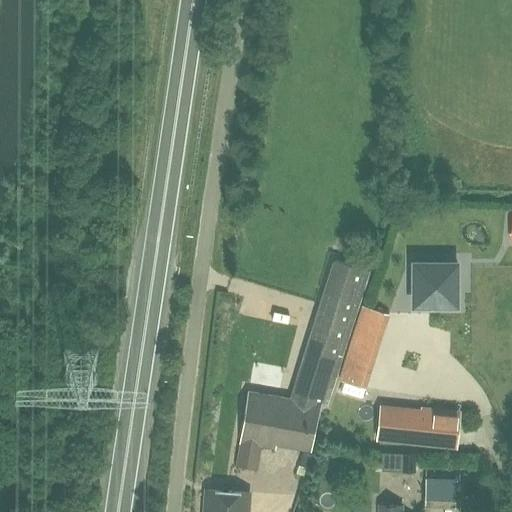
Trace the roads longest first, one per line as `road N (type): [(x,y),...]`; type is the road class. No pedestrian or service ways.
road 1 (trunk): [(117,511),(193,0)]
road 2 (unclassified): [(172,511),(241,0)]
